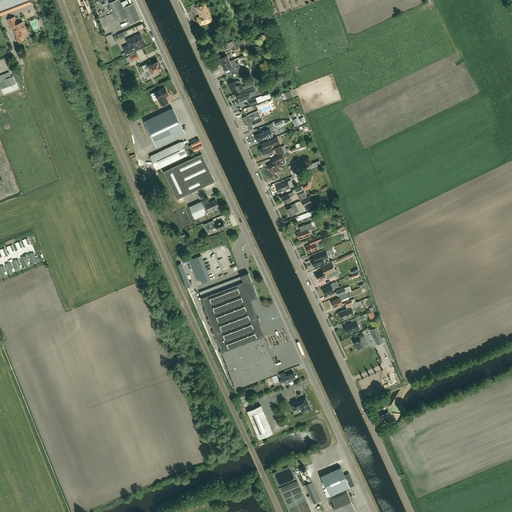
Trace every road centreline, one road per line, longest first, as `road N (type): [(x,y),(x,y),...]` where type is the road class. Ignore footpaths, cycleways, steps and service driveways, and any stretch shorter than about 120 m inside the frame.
road 1 (tertiary): [(375,511),(138,0)]
road 2 (unclassified): [(410,511),(174,0)]
